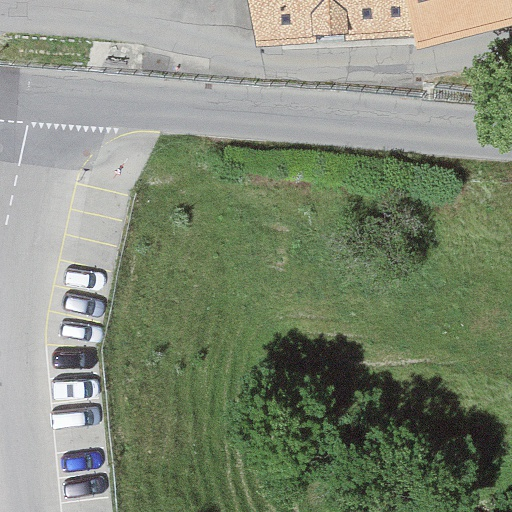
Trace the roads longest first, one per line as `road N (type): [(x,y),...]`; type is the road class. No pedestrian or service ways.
road 1 (residential): [(0,8),(309,66),(440,61),(511,34)]
road 2 (tertiary): [(511,137),(32,96)]
road 3 (residential): [(29,511),(9,229),(32,96)]
